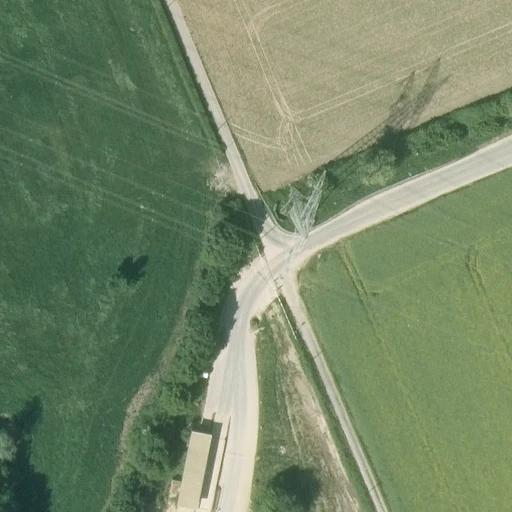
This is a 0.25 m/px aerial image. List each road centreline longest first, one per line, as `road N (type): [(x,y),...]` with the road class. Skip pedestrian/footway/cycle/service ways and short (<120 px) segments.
road 1 (track): [(285,273),(176,0)]
road 2 (track): [(383,511),(285,273)]
